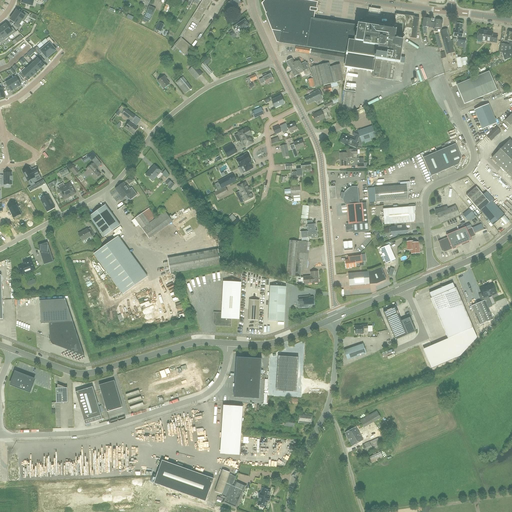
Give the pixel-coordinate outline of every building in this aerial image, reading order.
[(198,23),(211,2),(208,0),(202,0),(192,18),(198,23)] [(237,10),(242,3),(238,0),(231,0),(229,3),(229,2),(228,3),(229,4),(230,3),(231,4),(226,9),(229,12),(233,6),(237,10)] [(263,2),(262,4),(262,5),(266,14),(272,30),(280,32),(279,43),(347,53),(349,40),(355,41),(358,25),(314,19),(315,12),(317,12),(317,10),(317,8),(315,8),(316,4),(309,3),(309,1),(308,1),(305,0),(264,0),(263,2)] [(150,6),(144,18),(151,21),(156,9),(150,6)] [(17,10),(14,15),(22,21),(24,22),(29,15),(24,12),(22,14),(17,10)] [(233,24),(240,17),(237,14),(230,21),(233,24)] [(419,18),(414,17),(414,16),(406,15),(406,16),(396,14),(394,22),(399,22),(399,23),(405,24),(404,27),(405,27),(403,37),(416,39),(419,18)] [(19,25),(22,21),(14,15),(10,20),(16,24),(14,26),(19,30),(21,27),(19,25)] [(426,34),(427,30),(427,27),(430,28),(431,19),(424,18),(422,30),(423,31),(423,34),(426,34)] [(244,20),(240,23),(239,22),(233,26),(235,31),(239,28),(241,31),(245,29),(244,28),(248,26),(248,25),(249,25),(247,22),(246,22),(244,20)] [(441,30),(443,21),(435,20),(434,29),(433,29),(433,30),(434,30),(434,31),(438,32),(438,30),(441,30)] [(13,27),(10,29),(6,24),(2,27),(9,37),(16,32),(13,27)] [(347,53),(345,67),(347,67),(365,70),(374,72),(373,77),(385,79),(401,81),(404,63),(400,63),(401,57),(401,56),(402,50),(403,41),(395,39),(396,30),(383,28),(358,24),(358,25),(355,41),(349,40),(347,53)] [(462,37),(463,32),(461,32),(462,25),(461,24),(460,24),(459,24),(456,24),(455,31),(454,30),(453,35),(456,35),(456,36),(462,37)] [(0,28),(0,34),(1,36),(0,36),(0,40),(2,43),(9,37),(2,27),(0,28)] [(440,31),(440,32),(445,48),(447,54),(451,53),(455,52),(453,46),(454,46),(453,40),(448,42),(447,37),(448,37),(450,37),(447,29),(440,31)] [(492,35),(493,32),(478,30),(477,39),(482,40),(483,41),(486,42),(487,41),(491,42),(496,43),(497,41),(497,35),(492,35)] [(501,43),(499,52),(502,53),(504,61),(511,57),(511,32),(509,32),(507,41),(510,41),(509,45),(501,43)] [(46,40),(48,42),(44,45),(51,55),(56,51),(52,45),(54,43),(49,37),(46,40)] [(181,38),(174,46),(185,55),(192,48),(181,38)] [(465,46),(465,45),(465,44),(466,44),(466,39),(462,38),(458,38),(457,45),(465,46)] [(51,55),(44,45),(40,49),(38,47),(34,50),(39,55),(42,53),(47,58),(51,55)] [(296,47),(295,51),(309,54),(310,50),(311,50),(311,55),(321,57),(321,58),(345,62),(346,55),(296,47)] [(36,56),(32,60),(34,62),(40,69),(42,67),(44,65),(42,63),(45,61),(40,57),(38,59),(36,56)] [(464,56),(456,57),(458,65),(465,64),(464,56)] [(287,61),(290,69),(301,64),(299,60),(294,63),(292,59),(287,61)] [(31,65),(30,66),(36,73),(37,72),(40,69),(34,62),(31,65)] [(301,64),(290,69),(294,77),(298,75),(298,74),(304,71),(306,76),(311,74),(308,67),(309,66),(307,63),(306,63),(305,62),(301,64)] [(209,75),(212,73),(204,63),(201,66),(209,75)] [(323,86),(341,81),(337,65),(330,67),(329,63),(311,67),(316,88),(323,86)] [(196,79),(203,73),(195,64),(188,70),(196,79)] [(27,69),(26,70),(32,76),(33,76),(36,73),(30,66),(27,69)] [(20,72),(18,74),(23,79),(26,77),(28,80),(32,76),(26,70),(25,68),(20,72)] [(497,90),(489,71),(456,85),(464,104),(497,90)] [(15,76),(10,79),(16,89),(21,86),(18,80),(21,79),(18,73),(15,75),(15,76)] [(266,74),(262,76),(263,76),(263,77),(263,78),(259,80),(261,84),(265,82),(269,81),(269,82),(271,83),(273,82),(273,80),(273,79),(270,73),(266,75),(266,74)] [(248,83),(257,79),(255,75),(246,78),(248,83)] [(164,89),(170,84),(166,80),(167,79),(164,76),(158,81),(164,89)] [(186,94),(192,88),(183,77),(176,82),(186,94)] [(8,86),(11,92),(16,89),(10,79),(3,83),(5,88),(8,86)] [(325,94),(332,92),(330,85),(323,87),(325,94)] [(29,96),(38,91),(35,88),(27,93),(29,96)] [(315,102),(323,99),(319,90),(311,93),(312,94),(311,95),(310,94),(309,95),(309,96),(304,98),(308,105),(315,101),(315,102)] [(275,108),(284,103),(281,96),(272,101),(275,108)] [(334,104),(332,100),(324,104),(326,108),(334,104)] [(488,105),(474,110),(482,129),(496,123),(488,105)] [(259,116),(264,114),(261,108),(252,112),(255,118),(259,116)] [(326,113),(329,111),(327,108),(321,111),(312,115),(316,122),(325,118),(324,118),(328,116),(326,113)] [(126,109),(122,114),(131,121),(135,116),(126,109)] [(125,128),(133,134),(138,128),(131,122),(130,122),(125,128)] [(286,123),(280,126),(283,133),(289,130),(289,131),(290,133),(290,132),(291,133),(294,132),(293,131),(297,129),(294,123),(287,126),(286,123)] [(272,128),(275,134),(281,132),(278,125),(272,128)] [(369,127),(358,131),(358,133),(359,136),(361,142),(364,141),(366,140),(367,142),(372,141),(371,139),(373,138),(369,127)] [(252,140),(250,136),(252,135),(248,128),(246,129),(235,134),(236,135),(234,136),(237,142),(240,141),(244,147),(253,143),(251,140),(252,140)] [(343,135),(340,142),(344,144),(347,145),(348,145),(353,147),(356,148),(358,144),(356,143),(359,136),(358,133),(354,131),(353,135),(355,136),(354,138),(346,135),(345,136),(343,135)] [(294,145),(290,146),(292,150),(293,151),(292,151),(294,155),(295,157),(298,156),(295,149),(296,151),(300,149),(300,148),(304,146),(302,140),(294,143),(294,145)] [(511,144),(509,141),(492,158),(511,178),(511,144)] [(459,164),(461,158),(455,144),(423,158),(431,176),(459,164)] [(283,158),(289,157),(287,145),(280,146),(281,153),(283,158)] [(233,146),(225,151),(227,156),(236,152),(233,146)] [(353,154),(357,154),(357,149),(347,150),(347,153),(340,153),(340,159),(341,159),(341,162),(340,162),(340,166),(348,166),(347,158),(353,157),(353,154)] [(247,154),(236,160),(240,167),(243,165),(246,171),(252,168),(251,165),(249,162),(250,162),(249,159),(250,159),(249,158),(248,155),(247,155),(247,154)] [(98,168),(95,164),(94,163),(86,170),(87,171),(86,171),(89,175),(90,174),(95,180),(101,175),(96,169),(98,168)] [(161,171),(154,165),(146,175),(153,181),(161,171)] [(302,172),(311,172),(311,165),(301,166),(301,168),(296,169),(297,172),(292,172),(292,177),(297,177),(302,177),(302,172)] [(29,167),(22,171),(28,181),(32,179),(34,183),(42,179),(38,173),(35,174),(33,171),(32,172),(29,167)] [(59,178),(62,177),(69,173),(66,167),(56,173),(59,178)] [(79,172),(75,167),(70,170),(75,176),(79,172)] [(0,185),(2,186),(2,185),(7,185),(12,185),(12,181),(12,180),(12,177),(11,177),(11,173),(4,173),(4,177),(2,177),(2,179),(0,178),(0,185)] [(222,188),(236,180),(233,175),(219,183),(222,188)] [(175,185),(172,183),(169,179),(165,183),(168,186),(167,188),(170,190),(175,185)] [(410,188),(410,182),(400,182),(400,186),(374,188),(376,202),(408,199),(407,188),(410,188)] [(63,183),(58,185),(59,188),(58,189),(61,193),(60,194),(61,196),(62,196),(64,199),(68,197),(69,197),(71,196),(75,193),(73,190),(74,189),(73,187),(72,187),(70,183),(65,186),(63,183)] [(123,198),(127,195),(130,200),(137,195),(132,187),(129,189),(129,188),(128,186),(127,186),(126,186),(123,183),(116,189),(123,198)] [(240,191),(236,193),(241,204),(245,201),(253,198),(250,192),(251,191),(250,188),(248,189),(246,185),(245,183),(242,184),(238,186),(240,191)] [(285,194),(291,194),(291,196),(301,195),(300,191),(300,186),(290,187),(290,189),(284,190),(285,194)] [(476,187),(466,195),(479,211),(480,210),(493,225),(501,219),(488,204),(489,202),(476,187)] [(348,191),(346,193),(345,195),(344,197),(345,200),(345,202),(347,204),(349,224),(347,225),(347,227),(346,228),(346,233),(353,232),(353,234),(369,232),(368,223),(366,203),(359,203),(358,188),(352,188),(350,189),(348,191)] [(43,195),(45,198),(41,200),(47,211),(54,208),(48,196),(46,193),(43,195)] [(488,204),(501,219),(502,218),(505,216),(492,201),(489,202),(488,204)] [(15,202),(8,205),(10,209),(14,217),(15,217),(15,218),(20,216),(20,214),(21,214),(17,206),(15,202)] [(105,205),(89,217),(104,237),(120,225),(105,205)] [(394,224),(410,222),(414,222),(414,223),(415,223),(416,206),(415,206),(415,207),(414,205),(409,206),(408,207),(383,209),(384,224),(394,224)] [(441,223),(459,215),(455,206),(448,209),(447,206),(440,209),(435,210),(436,216),(438,215),(441,223)] [(165,211),(156,218),(149,208),(135,219),(149,239),(173,222),(170,218),(165,211)] [(468,220),(473,215),(469,210),(464,214),(467,218),(468,220)] [(229,225),(232,228),(240,221),(237,217),(236,218),(232,214),(227,218),(231,223),(229,225)] [(405,228),(405,226),(410,226),(410,222),(394,224),(396,227),(392,228),(388,229),(390,234),(392,233),(394,236),(401,233),(401,234),(404,233),(407,232),(405,228)] [(90,237),(94,235),(90,227),(78,234),(82,241),(90,236),(90,237)] [(455,248),(470,241),(472,240),(471,238),(475,236),(472,228),(467,230),(466,227),(446,235),(447,238),(438,241),(442,251),(445,252),(452,249),(453,250),(455,249),(455,248)] [(148,277),(118,236),(93,254),(123,294),(148,277)] [(307,270),(308,254),(307,254),(307,249),(307,246),(306,246),(306,242),(298,241),(290,241),(287,275),(301,277),(301,269),(307,270)] [(411,254),(419,253),(418,243),(414,243),(414,241),(407,242),(408,250),(411,250),(411,254)] [(54,261),(47,242),(45,243),(38,245),(39,250),(44,264),(54,261)] [(389,245),(380,249),(386,264),(396,260),(389,245)] [(218,249),(168,258),(171,273),(221,264),(218,249)] [(348,260),(345,260),(345,262),(346,268),(356,267),(355,263),(362,262),(366,261),(365,254),(361,255),(361,254),(351,255),(351,256),(348,256),(348,260)] [(22,274),(35,269),(31,258),(23,261),(25,265),(19,267),(22,274)] [(349,286),(369,284),(370,284),(377,283),(386,279),(381,268),(368,272),(348,274),(349,286)] [(304,284),(319,283),(318,271),(311,272),(311,276),(303,277),(304,284)] [(241,282),(223,281),(221,313),(214,313),(213,323),(216,326),(231,326),(231,319),(239,319),(241,282)] [(473,328),(456,288),(455,288),(453,283),(429,293),(431,298),(430,299),(448,339),(431,346),(437,359),(428,362),(431,369),(460,357),(477,338),(473,328)] [(485,286),(479,289),(483,298),(492,294),(493,295),(495,294),(495,293),(496,292),(492,284),(485,287),(485,286)] [(284,322),(286,287),(270,286),(268,321),(284,322)] [(146,295),(139,297),(141,307),(151,305),(149,299),(153,298),(151,294),(157,292),(156,288),(145,291),(146,295)] [(308,297),(299,297),(300,302),(302,301),(303,308),(308,307),(308,305),(314,304),(313,298),(308,298),(308,297)] [(36,324),(49,324),(50,341),(53,344),(84,356),(73,322),(65,299),(20,303),(21,332),(32,336),(37,332),(36,324)] [(248,320),(258,320),(259,300),(249,300),(248,320)] [(488,309),(485,301),(472,306),(480,325),(493,320),(488,309)] [(395,307),(384,312),(395,340),(416,331),(412,322),(403,325),(395,307)] [(360,334),(368,334),(368,325),(362,325),(362,326),(355,326),(355,334),(360,333),(360,334)] [(363,344),(344,350),(347,360),(366,354),(363,344)] [(237,357),(236,367),(261,369),(262,359),(237,357)] [(296,394),(297,359),(277,358),(275,393),(296,394)] [(260,379),(261,369),(236,367),(235,377),(260,379)] [(30,392),(35,379),(16,372),(11,385),(30,392)] [(260,389),(260,379),(235,377),(235,387),(260,389)] [(122,407),(114,381),(99,385),(107,412),(122,407)] [(57,403),(68,403),(67,388),(66,388),(58,385),(58,388),(56,388),(57,403)] [(93,387),(76,392),(85,425),(95,422),(103,419),(101,413),(99,406),(93,387)] [(260,389),(235,387),(234,398),(259,399),(260,389)] [(240,455),(243,407),(223,406),(220,454),(240,455)] [(42,410),(35,410),(35,424),(42,424),(49,424),(49,410),(42,410)] [(198,423),(208,421),(207,419),(203,420),(202,413),(203,413),(202,410),(196,411),(198,423)] [(376,411),(369,415),(373,422),(381,418),(376,411)] [(311,424),(312,414),(299,413),(299,423),(311,424)] [(368,425),(364,418),(360,420),(364,428),(368,425)] [(197,423),(193,425),(201,446),(211,442),(210,439),(209,440),(203,424),(198,426),(197,423)] [(352,446),(363,440),(356,427),(345,433),(352,446)] [(279,447),(279,442),(282,442),(282,445),(285,445),(285,438),(276,438),(276,447),(279,447)] [(362,445),(366,452),(378,447),(375,439),(369,442),(362,445)] [(370,456),(372,461),(384,458),(382,452),(370,456)] [(154,483),(206,502),(214,479),(162,460),(154,483)] [(223,470),(215,492),(220,494),(225,483),(226,483),(226,482),(230,484),(233,475),(229,474),(230,473),(223,470)] [(236,508),(244,491),(246,485),(236,480),(233,486),(226,483),(225,483),(220,494),(222,494),(221,496),(225,498),(223,503),(236,508)] [(269,497),(271,491),(262,488),(261,493),(260,493),(258,498),(259,498),(257,505),(260,506),(259,507),(263,508),(264,507),(266,508),(268,501),(269,501),(270,498),(269,497)] [(142,497),(39,498),(38,511),(167,511),(169,507),(142,497)]
